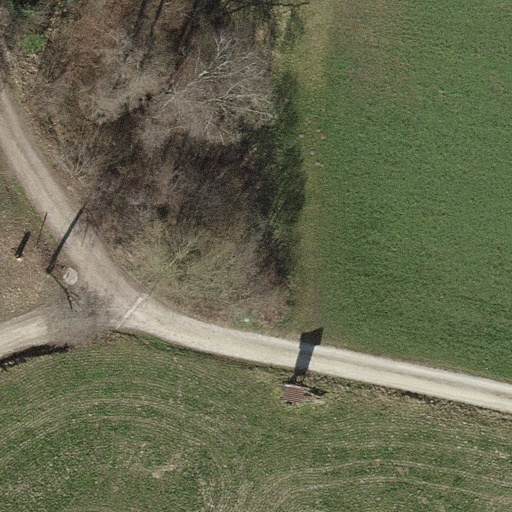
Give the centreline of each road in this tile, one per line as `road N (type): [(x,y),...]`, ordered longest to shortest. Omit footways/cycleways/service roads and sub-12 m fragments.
road 1 (track): [(0,124),(43,195),(128,303),(177,331),(511,396)]
road 2 (track): [(0,367),(32,338),(128,303)]
